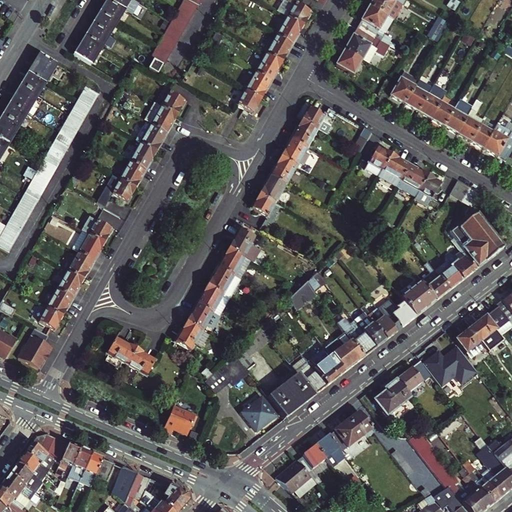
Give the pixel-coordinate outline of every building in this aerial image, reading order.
[(107,0),(106,1),(122,11),(130,16),(138,3),(131,0),(107,0)] [(186,0),(182,8),(191,13),(195,6),(186,0)] [(407,0),(373,0),(369,8),(387,18),(395,4),(402,9),(407,0)] [(106,1),(99,13),(115,23),(122,11),(106,1)] [(279,15),(286,19),(294,6),(287,2),(279,15)] [(286,19),(302,28),(310,15),(294,6),(286,19)] [(179,12),(178,14),(187,20),(191,13),(182,8),(179,12)] [(378,32),(387,18),(369,8),(356,30),(380,44),(385,36),(378,32)] [(115,23),(99,13),(92,25),(108,34),(115,23)] [(178,14),(174,21),(184,26),(187,20),(178,14)] [(393,21),(387,18),(378,32),(385,36),(393,21)] [(286,19),(276,37),(291,46),(302,28),(286,19)] [(428,40),(438,43),(445,23),(435,19),(428,40)] [(173,24),(171,27),(180,33),(184,26),(174,21),(173,24)] [(92,25),(85,37),(101,46),(108,34),(92,25)] [(171,27),(167,34),(177,39),(180,33),(171,27)] [(376,51),(380,44),(356,30),(344,52),(361,62),(370,48),(376,51)] [(166,37),(163,41),(173,46),(177,39),(167,34),(166,37)] [(90,64),(101,46),(85,37),(74,55),(90,64)] [(276,37),(265,56),(281,65),(291,46),(276,37)] [(163,41),(160,47),(170,53),(173,46),(163,41)] [(159,49),(156,54),(166,59),(170,53),(160,47),(159,49)] [(370,48),(361,62),(368,65),(376,51),(370,48)] [(353,76),(361,62),(344,52),(335,66),(353,76)] [(153,60),(156,62),(163,65),(166,59),(156,54),(153,60)] [(44,83),(55,65),(39,55),(28,74),(44,83)] [(265,56),(255,74),(270,83),(281,65),(265,56)] [(158,74),(163,65),(156,62),(151,70),(158,74)] [(414,89),(419,81),(404,73),(390,97),(404,105),(414,89)] [(44,83),(28,74),(21,86),(37,96),(44,83)] [(255,74),(244,92),(259,101),(270,83),(255,74)] [(31,105),(37,96),(21,86),(10,104),(26,114),(31,105)] [(427,97),(414,89),(404,105),(418,113),(427,97)] [(88,91),(85,97),(96,104),(100,98),(88,91)] [(259,101),(244,92),(236,105),(252,114),(259,101)] [(168,94),(160,107),(176,116),(184,103),(168,94)] [(42,99),(37,96),(31,105),(37,108),(42,99)] [(85,97),(81,104),(92,111),(96,104),(85,97)] [(440,104),(427,97),(418,113),(431,120),(440,104)] [(2,116),(18,126),(26,114),(10,104),(2,116)] [(80,105),(77,110),(88,117),(92,111),(81,104),(80,105)] [(440,104),(431,120),(444,128),(453,112),(440,104)] [(160,107),(149,126),(166,135),(176,116),(160,107)] [(308,108),(300,122),(316,131),(324,118),(308,108)] [(88,117),(77,110),(73,117),(85,124),(88,117)] [(453,112),(444,128),(457,135),(466,119),(453,112)] [(2,116),(0,120),(0,140),(7,145),(18,126),(2,116)] [(85,124),(73,117),(69,123),(81,130),(85,124)] [(479,126),(466,119),(457,135),(470,143),(479,126)] [(289,140),(306,150),(316,131),(300,122),(289,140)] [(69,123),(65,130),(77,136),(81,130),(69,123)] [(149,126),(139,144),(155,153),(166,135),(149,126)] [(479,126),(470,143),(483,150),(492,133),(479,126)] [(62,135),(61,136),(73,143),(77,136),(65,130),(62,135)] [(511,143),(493,132),(492,133),(483,150),(505,163),(511,150),(511,143)] [(73,143),(61,136),(57,143),(69,149),(73,143)] [(289,140),(279,158),(295,168),(306,150),(289,140)] [(55,147),(53,150),(65,157),(69,149),(57,143),(55,147)] [(144,172),(155,153),(139,144),(128,162),(144,172)] [(364,169),(378,177),(381,172),(390,156),(376,148),(364,169)] [(53,150),(50,156),(61,162),(65,157),(53,150)] [(61,162),(50,156),(46,162),(57,169),(61,162)] [(396,187),(399,182),(408,166),(390,156),(381,172),(378,177),(396,187)] [(269,177),(285,186),(295,168),(279,158),(269,177)] [(57,169),(46,162),(43,166),(42,169),(53,176),(57,169)] [(128,162),(118,181),(134,190),(144,172),(128,162)] [(399,182),(417,192),(426,176),(408,166),(399,182)] [(42,169),(38,175),(49,182),(53,176),(42,169)] [(38,175),(34,182),(45,189),(49,182),(38,175)] [(440,184),(426,176),(417,192),(431,200),(440,184)] [(258,195),(274,204),(285,186),(269,177),(258,195)] [(134,190),(118,181),(112,178),(104,191),(126,203),(134,190)] [(76,181),(72,179),(67,188),(71,190),(76,181)] [(456,181),(449,194),(461,201),(468,188),(456,181)] [(45,189),(34,182),(32,185),(30,188),(42,195),(45,189)] [(30,188),(27,194),(38,201),(42,195),(30,188)] [(468,188),(461,201),(471,207),(478,194),(468,188)] [(38,201),(27,194),(24,197),(22,201),(34,208),(38,201)] [(266,218),(274,204),(258,195),(250,209),(266,218)] [(22,201),(19,207),(30,214),(34,208),(22,201)] [(19,207),(15,214),(26,221),(30,214),(19,207)] [(477,268),(503,248),(479,217),(473,210),(467,215),(471,220),(459,229),(458,227),(453,232),(461,244),(465,246),(461,249),(477,268)] [(13,216),(11,220),(22,227),(26,221),(15,214),(13,216)] [(80,231),(87,235),(103,244),(111,230),(88,216),(80,231)] [(22,227),(11,220),(7,227),(18,234),(22,227)] [(18,234),(7,227),(6,228),(3,233),(15,240),(18,234)] [(239,229),(227,249),(244,258),(255,238),(239,229)] [(15,240),(3,233),(0,238),(0,240),(10,247),(15,240)] [(87,235),(76,253),(93,262),(103,244),(87,235)] [(10,247),(0,240),(0,249),(6,253),(10,247)] [(217,268),(239,281),(250,262),(244,258),(227,249),(217,268)] [(76,253),(66,272),(82,281),(93,262),(76,253)] [(451,257),(445,261),(462,282),(474,272),(460,255),(457,255),(453,260),(451,257)] [(433,271),(436,275),(450,291),(462,282),(445,261),(433,271)] [(433,271),(427,263),(424,266),(430,273),(433,271)] [(317,274),(320,278),(329,269),(326,265),(317,274)] [(217,268),(206,286),(229,299),(239,281),(217,268)] [(66,272),(55,290),(72,299),(82,281),(66,272)] [(306,284),(317,298),(318,300),(330,290),(320,278),(317,274),(306,284)] [(450,291),(436,275),(434,277),(435,279),(423,288),(435,303),(450,291)] [(419,283),(399,298),(403,302),(415,318),(435,303),(423,288),(419,283)] [(306,284),(299,290),(288,301),(297,313),(306,306),(304,304),(311,299),(313,301),(317,298),(306,284)] [(196,305),(212,314),(218,317),(229,299),(206,286),(196,305)] [(55,290),(45,308),(61,317),(72,299),(55,290)] [(511,294),(497,306),(499,307),(509,321),(511,325),(511,324),(511,294)] [(377,310),(395,333),(415,318),(403,302),(395,308),(389,301),(377,310)] [(321,343),(326,349),(331,356),(345,373),(364,358),(343,331),(320,302),(315,306),(338,335),(336,338),(333,334),(321,343)] [(14,311),(0,303),(0,311),(10,317),(14,311)] [(53,331),(61,317),(45,308),(37,304),(30,317),(53,331)] [(185,323),(201,332),(212,314),(196,305),(185,323)] [(363,307),(360,309),(385,341),(395,333),(377,310),(376,308),(369,314),(363,307)] [(489,315),(499,329),(509,321),(499,307),(489,315)] [(354,321),(376,349),(385,341),(360,309),(355,313),(357,317),(353,320),(354,321)] [(489,315),(471,329),(481,343),(499,329),(489,315)] [(364,358),(376,349),(354,321),(343,331),(364,358)] [(200,349),(208,336),(201,332),(185,323),(174,343),(190,352),(194,343),(196,344),(195,346),(200,349)] [(0,360),(4,362),(17,341),(9,336),(6,341),(0,337),(0,335),(1,334),(0,333),(0,331),(1,329),(0,328),(0,360)] [(260,328),(233,354),(246,371),(254,365),(250,359),(271,341),(260,328)] [(47,353),(49,355),(53,348),(44,343),(48,337),(33,329),(30,336),(32,338),(29,343),(32,345),(28,352),(23,350),(19,358),(40,370),(45,361),(43,359),(47,353)] [(456,341),(467,355),(481,343),(471,329),(456,341)] [(106,354),(126,365),(135,350),(115,338),(106,354)] [(481,343),(467,355),(469,358),(484,346),(481,343)] [(460,384),(475,373),(457,349),(443,360),(438,354),(423,366),(431,376),(439,388),(455,376),(460,384)] [(155,361),(135,350),(126,365),(146,377),(155,361)] [(305,360),(307,363),(326,387),(345,373),(331,356),(329,358),(323,351),(317,356),(316,355),(310,360),(308,357),(305,360)] [(217,369),(228,383),(231,387),(248,373),(246,371),(233,354),(217,369)] [(292,368),(295,372),(307,363),(305,360),(303,358),(292,368)] [(397,380),(407,394),(431,376),(423,366),(420,362),(397,380)] [(295,372),(297,375),(314,396),(326,387),(307,363),(295,372)] [(215,394),(228,383),(217,369),(204,382),(215,394)] [(284,419),(314,396),(297,375),(268,398),(284,419)] [(407,394),(397,380),(385,390),(386,391),(374,401),(387,418),(410,399),(407,394)] [(248,408),(263,427),(276,417),(261,398),(248,408)] [(197,410),(175,401),(172,408),(165,424),(173,427),(175,423),(189,429),(197,410)] [(257,432),(263,427),(248,408),(242,413),(257,432)] [(359,414),(329,437),(341,454),(364,436),(367,439),(374,434),(359,414)] [(412,441),(425,458),(429,463),(449,489),(453,487),(458,483),(421,434),(412,441)] [(36,438),(31,445),(39,451),(46,436),(36,438)] [(46,436),(39,451),(47,456),(54,440),(46,436)] [(315,447),(326,461),(331,468),(344,458),(341,454),(329,437),(315,447)] [(54,440),(47,456),(52,460),(53,461),(61,442),(54,440)] [(72,468),(80,451),(61,442),(53,461),(59,466),(58,470),(64,473),(67,465),(72,468)] [(487,449),(492,456),(500,450),(495,443),(487,449)] [(511,449),(508,444),(500,450),(492,456),(499,464),(510,455),(511,458),(511,449)] [(31,445),(24,455),(40,467),(47,456),(39,451),(31,445)] [(315,447),(303,457),(313,471),(326,461),(315,447)] [(494,478),(486,485),(498,500),(511,489),(511,480),(499,464),(492,456),(487,449),(485,447),(475,455),(494,478)] [(91,456),(80,451),(72,468),(67,480),(78,485),(80,482),(91,456)] [(397,453),(391,457),(399,467),(407,478),(413,474),(397,453)] [(24,455),(16,465),(32,477),(35,472),(44,479),(48,473),(44,470),(40,467),(24,455)] [(47,456),(40,467),(44,470),(48,465),(52,460),(47,456)] [(103,460),(91,456),(80,482),(82,483),(82,481),(86,483),(90,475),(95,477),(97,473),(103,460)] [(303,457),(296,462),(307,476),(313,471),(303,457)] [(103,460),(97,473),(108,478),(114,465),(103,460)] [(296,462),(275,479),(291,494),(310,479),(307,476),(296,462)] [(16,465),(9,475),(34,494),(41,484),(41,483),(32,477),(16,465)] [(48,465),(44,470),(48,473),(51,475),(52,473),(49,470),(51,467),(48,465)] [(464,465),(461,467),(468,476),(471,474),(464,465)] [(120,474),(112,495),(124,505),(124,506),(138,476),(122,469),(120,474)] [(60,482),(64,473),(58,470),(54,478),(60,482)] [(466,477),(469,481),(477,474),(474,470),(471,474),(468,476),(466,477)] [(44,479),(35,472),(32,477),(41,483),(44,479)] [(0,487),(0,490),(13,500),(24,508),(35,494),(34,494),(9,475),(0,487)] [(82,481),(82,483),(91,487),(95,477),(90,475),(86,483),(82,481)] [(133,501),(135,496),(143,478),(138,476),(124,506),(129,510),(130,508),(133,506),(133,501)] [(468,488),(464,492),(480,511),(484,511),(491,507),(473,486),(469,481),(466,477),(461,481),(468,488)] [(135,496),(142,499),(150,481),(143,478),(135,496)] [(481,479),(473,486),(491,507),(498,500),(486,485),(481,479)] [(150,481),(142,499),(140,503),(146,508),(150,511),(169,511),(159,503),(151,495),(157,484),(150,481)] [(61,483),(56,491),(55,494),(59,497),(64,485),(61,483)] [(448,490),(455,499),(466,511),(480,511),(464,492),(460,495),(453,487),(449,489),(448,490)] [(185,496),(168,489),(159,503),(169,511),(177,511),(186,502),(185,496)] [(20,511),(10,505),(13,500),(0,490),(0,505),(8,511),(20,511)] [(466,511),(455,499),(448,490),(441,494),(450,504),(446,507),(450,511),(466,511)] [(440,511),(429,498),(424,501),(430,507),(422,511),(440,511)] [(104,511),(110,505),(99,499),(93,511),(92,511),(104,511)]
